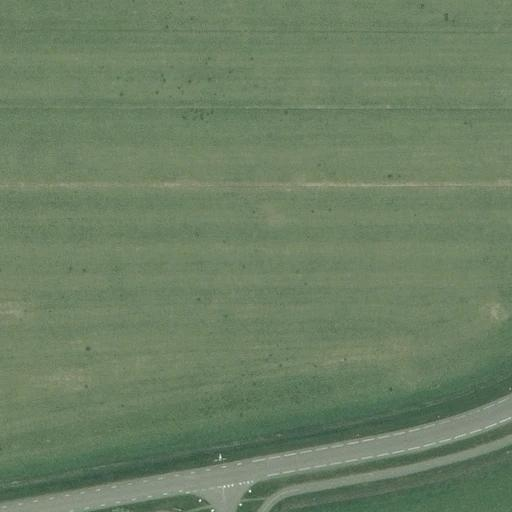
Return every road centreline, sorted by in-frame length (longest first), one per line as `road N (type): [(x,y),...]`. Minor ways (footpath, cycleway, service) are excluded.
road 1 (tertiary): [(221,474),(447,430),(511,407)]
road 2 (tertiary): [(15,511),(221,474)]
